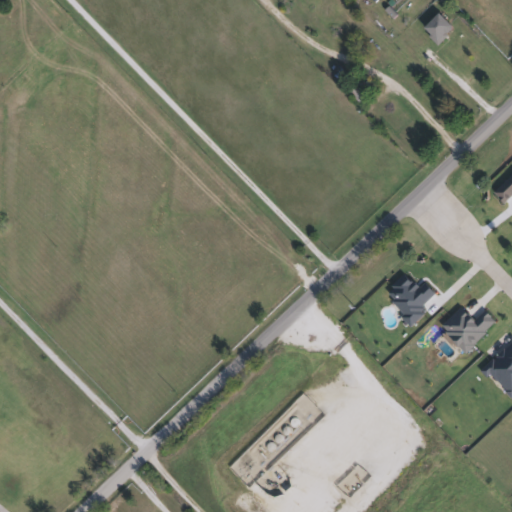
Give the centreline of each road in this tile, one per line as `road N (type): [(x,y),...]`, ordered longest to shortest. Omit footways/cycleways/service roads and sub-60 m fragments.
road 1 (residential): [(511,112),(90,511)]
road 2 (residential): [(511,291),(422,197)]
road 3 (residential): [(181,424),(277,509)]
